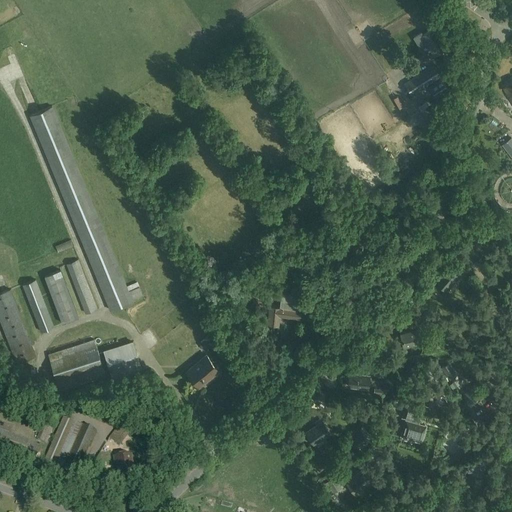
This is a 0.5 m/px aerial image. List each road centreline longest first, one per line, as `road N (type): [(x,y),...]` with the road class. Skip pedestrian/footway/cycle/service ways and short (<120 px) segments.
road 1 (tertiary): [(157,511),(326,358),(414,252),(445,199),(498,23)]
road 2 (track): [(511,362),(478,351),(423,355),(406,365),(372,424),(407,490)]
road 3 (track): [(379,511),(511,420)]
